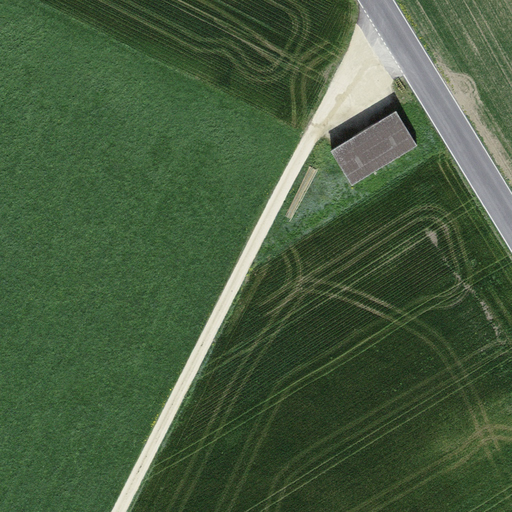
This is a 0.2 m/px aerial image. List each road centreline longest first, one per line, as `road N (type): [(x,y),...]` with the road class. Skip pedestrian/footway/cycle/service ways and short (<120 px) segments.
road 1 (track): [(119,511),(378,4)]
road 2 (unclassified): [(375,0),(511,224)]
